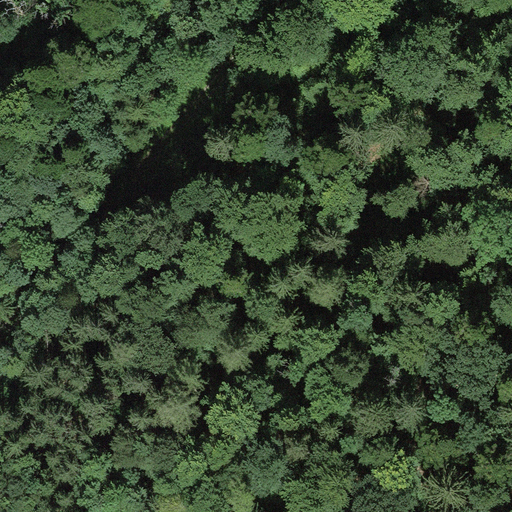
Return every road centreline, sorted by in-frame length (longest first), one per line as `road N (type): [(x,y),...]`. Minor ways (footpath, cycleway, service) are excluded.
road 1 (track): [(0,351),(170,158),(288,0)]
road 2 (track): [(170,158),(511,34)]
